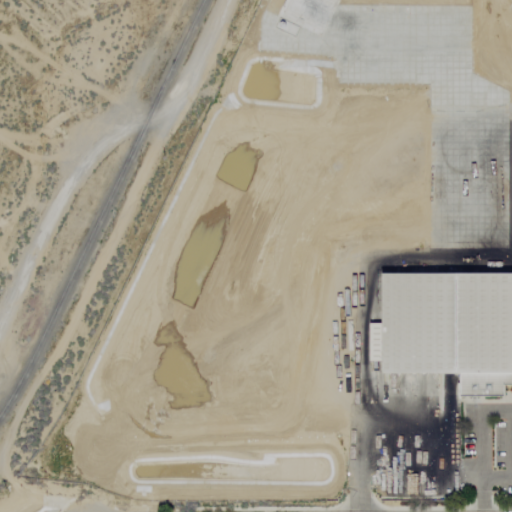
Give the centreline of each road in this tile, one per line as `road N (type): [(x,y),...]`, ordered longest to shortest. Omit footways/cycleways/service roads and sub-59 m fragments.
road 1 (track): [(169,116),(63,346),(18,412),(0,467),(42,494),(72,493),(79,511)]
road 2 (track): [(0,323),(63,194),(101,149),(169,116),(223,0)]
